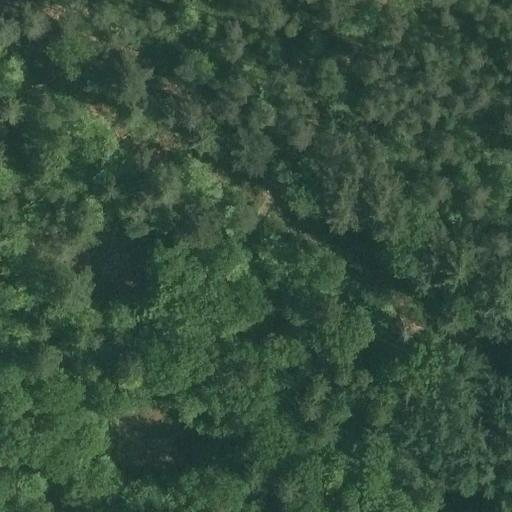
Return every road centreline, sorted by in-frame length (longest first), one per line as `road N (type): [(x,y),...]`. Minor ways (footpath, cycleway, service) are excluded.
road 1 (track): [(177,366),(385,0)]
road 2 (track): [(372,511),(282,431),(177,366)]
road 3 (track): [(0,448),(78,386),(177,366)]
